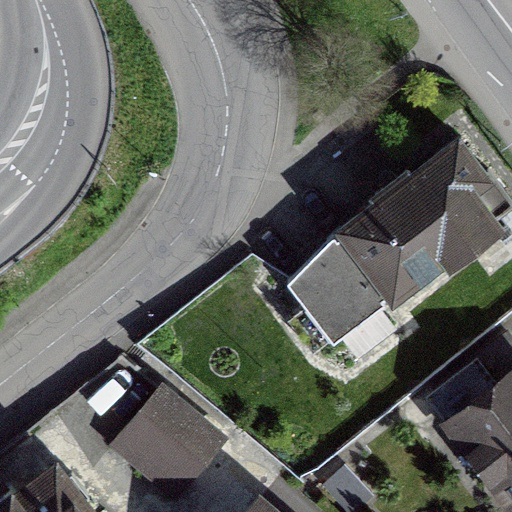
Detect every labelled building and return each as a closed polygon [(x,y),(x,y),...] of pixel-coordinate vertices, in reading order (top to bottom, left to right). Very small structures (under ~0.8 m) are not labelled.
[(332,217),(339,226),(284,269),(335,335),(443,255),(447,258),(494,222),(492,219),(511,203),(511,184),(461,118),(332,217)] [(511,340),(507,334),(433,391),(511,494),(511,340)] [(162,389),(129,430),(183,475),(199,454),(217,433),(162,389)] [(89,511),(53,465),(24,488),(12,474),(0,483),(0,511),(89,511)] [(247,511),(278,511),(261,497),(247,511)]
